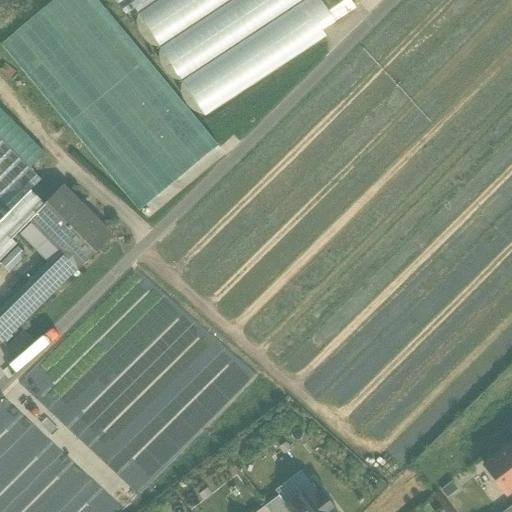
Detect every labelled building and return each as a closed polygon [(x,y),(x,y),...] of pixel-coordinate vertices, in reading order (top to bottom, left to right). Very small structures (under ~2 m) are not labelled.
[(48,0),(0,38),(0,46),(133,211),(216,145),(99,0),(48,0)] [(114,0),(126,15),(134,10),(148,0),(114,0)] [(148,0),(134,10),(206,118),(330,36),(327,31),(340,22),(325,0),(148,0)] [(44,154),(0,109),(0,138),(30,169),(44,154)] [(0,221),(30,192),(41,180),(30,169),(0,138),(0,221)] [(110,237),(62,188),(44,205),(30,219),(31,220),(52,242),(38,255),(46,264),(60,250),(78,268),(110,237)] [(30,192),(0,221),(0,260),(15,245),(11,240),(31,220),(30,219),(44,205),(30,192)] [(46,264),(0,309),(0,343),(1,344),(78,268),(60,250),(46,264)] [(122,341),(109,340),(109,362),(115,362),(115,373),(124,373),(124,354),(122,354),(122,341)] [(78,437),(137,494),(203,425),(203,424),(222,404),(208,390),(157,443),(141,429),(132,439),(119,426),(110,435),(94,420),(78,437)] [(511,446),(484,468),(505,495),(511,489),(511,446)] [(332,511),(312,485),(285,505),(289,511),(332,511)]
